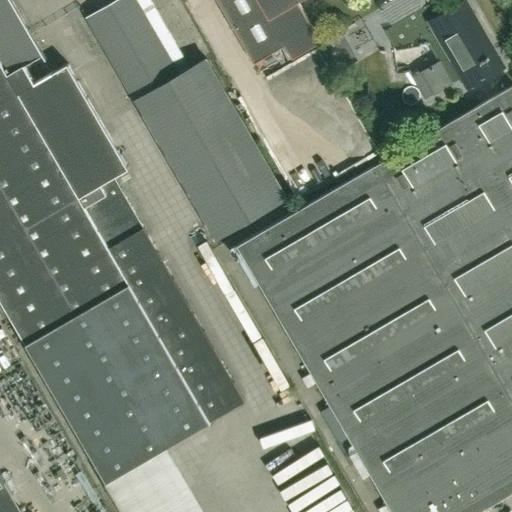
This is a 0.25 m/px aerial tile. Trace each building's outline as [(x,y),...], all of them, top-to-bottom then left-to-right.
[(34,82),(24,64),(44,52),(12,0),(0,0),(0,294),(109,480),(247,400),(115,175),(128,167),(68,63),(34,82)] [(178,72),(136,0),(119,0),(87,19),(133,98),(216,239),(288,196),(206,56),(178,72)] [(299,1),(299,0),(298,0),(218,0),(240,37),(300,3),(299,1)] [(434,15),(428,4),(385,29),(396,50),(428,44),(437,59),(410,75),(425,100),(462,78),(468,87),(504,66),(465,0),(447,11),(449,14),(443,17),(440,12),(434,15)] [(300,3),(240,37),(254,62),(285,44),(293,57),(322,40),(300,3)] [(477,511),(511,492),(511,85),(376,165),(375,164),(237,245),(393,511),(477,511)] [(23,511),(0,472),(0,511),(23,511)]
